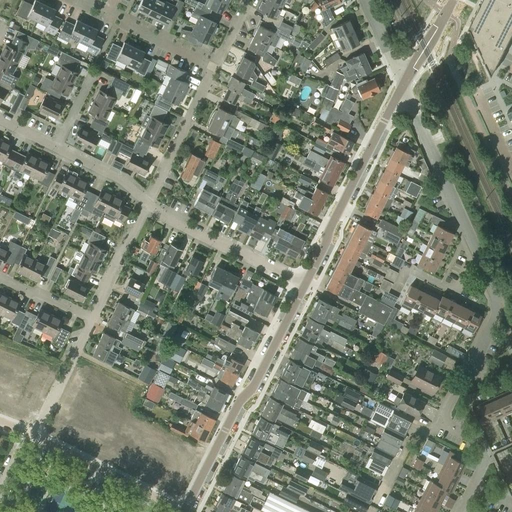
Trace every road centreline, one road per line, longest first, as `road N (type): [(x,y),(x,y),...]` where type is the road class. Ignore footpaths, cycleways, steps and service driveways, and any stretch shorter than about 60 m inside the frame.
road 1 (residential): [(184,511),(301,288)]
road 2 (residential): [(301,288),(402,87)]
road 3 (residential): [(479,261),(402,87)]
road 4 (residential): [(301,288),(146,205)]
road 5 (residential): [(173,511),(27,434)]
road 6 (residential): [(146,205),(212,67)]
road 7 (residential): [(473,485),(484,463),(481,445),(445,421),(467,372)]
road 8 (residential): [(27,434),(37,431),(90,320)]
road 9 (residential): [(90,320),(146,205)]
road 10 (residential): [(467,372),(497,306),(479,261)]
